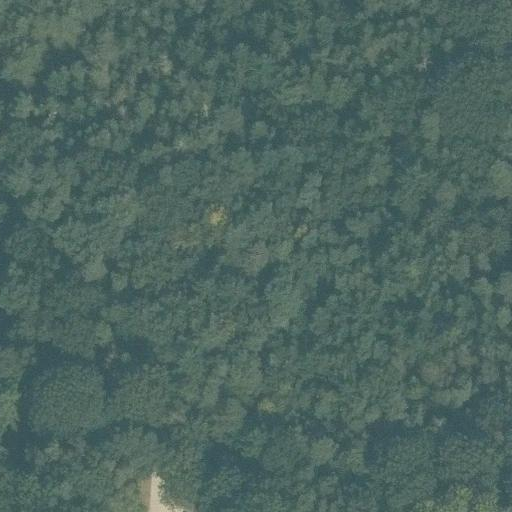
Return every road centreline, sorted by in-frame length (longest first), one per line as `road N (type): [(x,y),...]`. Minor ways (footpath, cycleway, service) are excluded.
road 1 (unclassified): [(183,421),(0,203)]
road 2 (residential): [(0,479),(103,472),(183,421)]
road 3 (unclassified): [(267,511),(183,421)]
